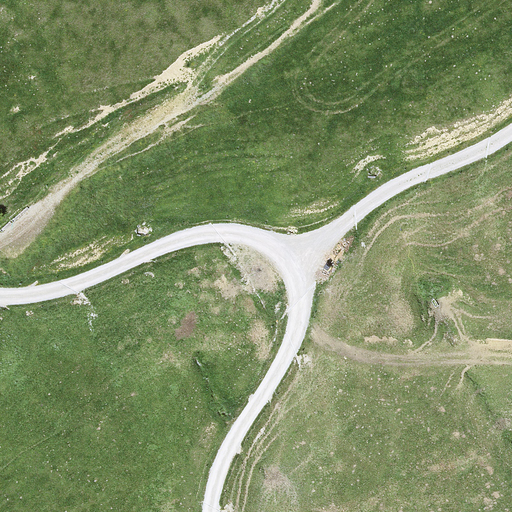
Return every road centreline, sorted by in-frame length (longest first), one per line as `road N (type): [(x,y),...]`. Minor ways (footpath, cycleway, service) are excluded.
road 1 (track): [(0,296),(64,289),(210,233),(263,240),(301,265),(382,192),(476,154),(511,130)]
road 2 (track): [(260,0),(191,76),(0,235)]
road 3 (track): [(301,265),(294,333),(228,447),(210,511)]
road 4 (track): [(294,333),(372,356),(511,364)]
